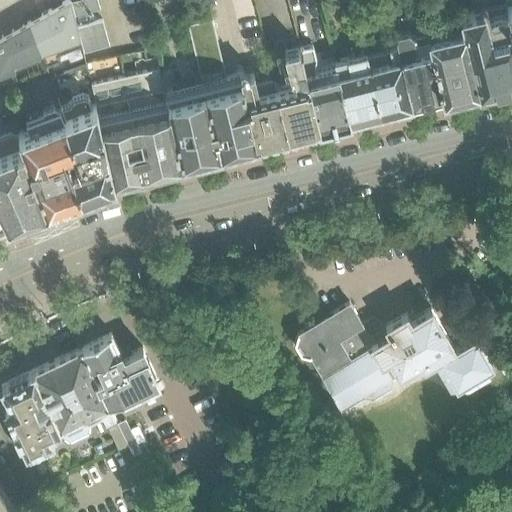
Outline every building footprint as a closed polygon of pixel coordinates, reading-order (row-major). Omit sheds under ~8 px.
[(69,0),(65,0),(28,21),(42,56),(45,64),(59,59),(57,54),(81,44),(69,0)] [(97,0),(71,0),(75,14),(100,7),(97,0)] [(511,28),(505,3),(485,8),(484,7),(459,14),(462,26),(479,89),(479,90),(495,86),(509,83),(511,81),(511,28)] [(102,19),(77,26),(84,51),(109,44),(102,19)] [(0,36),(0,73),(15,68),(15,67),(42,56),(28,21),(0,36)] [(479,89),(462,26),(429,35),(443,95),(444,97),(479,89)] [(443,95),(429,35),(428,29),(412,32),(409,29),(394,32),(397,42),(413,103),(443,95)] [(257,142),(240,73),(240,71),(225,74),(215,30),(191,36),(201,81),(220,151),(257,142)] [(413,103),(397,42),(366,50),(382,111),(413,103)] [(350,119),(335,64),(316,69),(314,62),(315,56),(312,43),(300,46),(319,126),(319,127),(350,119)] [(319,126),(300,46),(284,50),(290,76),(293,75),(295,81),(276,86),(289,134),(319,126)] [(382,111),(366,50),(334,58),(335,64),(350,119),(382,111)] [(182,161),(160,69),(156,56),(143,59),(143,60),(142,61),(136,70),(136,75),(135,76),(134,72),(127,74),(91,82),(96,101),(114,179),(144,171),(182,161)] [(220,151),(201,81),(174,87),(173,83),(174,82),(171,67),(160,69),(182,161),(220,152),(220,151)] [(289,134),(276,86),(274,78),(259,82),(261,90),(258,90),(254,70),(247,72),(247,69),(243,70),(244,73),(240,73),(257,142),(289,134)] [(114,179),(96,101),(90,103),(87,94),(83,93),(73,96),(70,101),(59,105),(80,162),(70,166),(81,193),(104,185),(115,181),(114,179)] [(59,105),(54,103),(43,107),(41,112),(38,113),(41,122),(17,131),(18,132),(45,207),(59,202),(81,193),(70,166),(80,162),(59,105)] [(8,221),(45,207),(18,132),(15,133),(10,131),(0,134),(0,206),(7,219),(8,221)] [(494,363),(477,334),(476,333),(454,345),(431,306),(410,319),(407,313),(407,311),(386,324),(379,328),(379,327),(367,318),(361,321),(349,301),(297,332),(295,341),(301,352),(310,354),(310,353),(336,398),(341,406),(343,404),(342,404),(362,392),(362,393),(364,392),(365,392),(372,393),(389,383),(391,376),(392,376),(421,359),(424,364),(438,356),(456,386),(494,363)] [(159,379),(142,346),(131,352),(128,346),(120,351),(112,335),(113,335),(111,332),(80,347),(109,403),(136,390),(136,391),(139,389),(159,379)] [(109,403),(80,347),(78,348),(35,369),(70,440),(88,431),(89,425),(84,415),(99,408),(106,422),(115,417),(113,413),(114,412),(109,403)] [(70,440),(35,369),(34,369),(1,385),(3,388),(7,395),(0,398),(0,403),(11,426),(14,425),(14,426),(15,426),(19,434),(16,435),(23,448),(25,447),(29,456),(32,455),(37,456),(41,455),(45,452),(48,449),(49,447),(54,444),(48,432),(59,427),(64,437),(70,440)] [(17,511),(0,483),(0,511),(17,511)]
